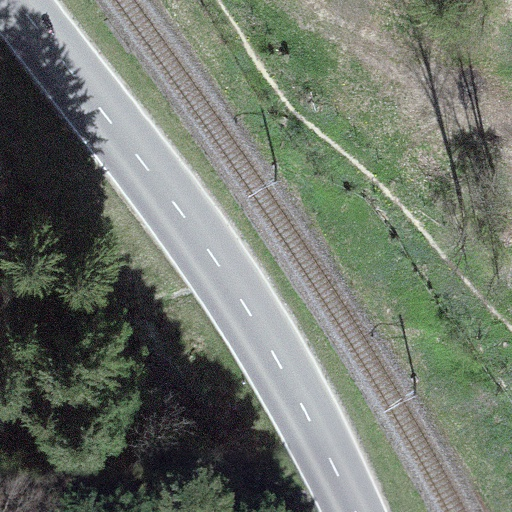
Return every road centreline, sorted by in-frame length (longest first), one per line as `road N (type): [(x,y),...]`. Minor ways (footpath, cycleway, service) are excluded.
road 1 (primary): [(15,0),(228,280),(355,511)]
road 2 (track): [(243,0),(511,166)]
road 3 (track): [(0,386),(108,511)]
